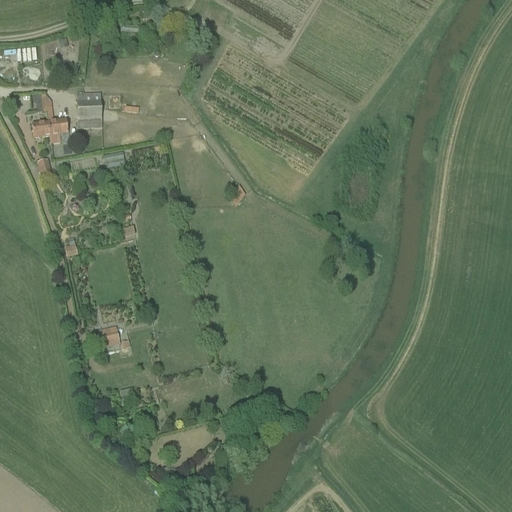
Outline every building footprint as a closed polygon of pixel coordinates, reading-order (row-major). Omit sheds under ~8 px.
[(143,28),(123,28),(123,37),(142,38),(143,28)] [(36,97),(30,97),(31,106),(34,106),(36,115),(46,114),(45,104),(46,104),(45,97),(41,97),(40,96),(36,97)] [(84,98),(76,99),(76,109),(77,131),(91,131),(98,130),(101,130),(100,110),(100,106),(100,96),(83,97),(84,98)] [(67,136),(67,132),(65,122),(48,124),(50,138),(51,146),(60,145),(59,137),(67,136)] [(32,140),(50,138),(48,124),(31,126),(32,136),(32,140)] [(127,157),(107,162),(110,173),(130,168),(127,157)] [(46,162),(42,163),(37,164),(35,165),(40,183),(51,180),(46,162)] [(231,200),(238,209),(250,200),(243,191),(231,200)] [(138,231),(126,232),(127,241),(139,239),(138,231)] [(69,248),(63,249),(66,259),(77,257),(74,246),(69,248)] [(119,346),(115,329),(98,332),(102,350),(119,346)] [(125,354),(134,352),(132,344),(123,346),(125,354)] [(132,389),(120,392),(121,398),(133,395),(132,389)]
